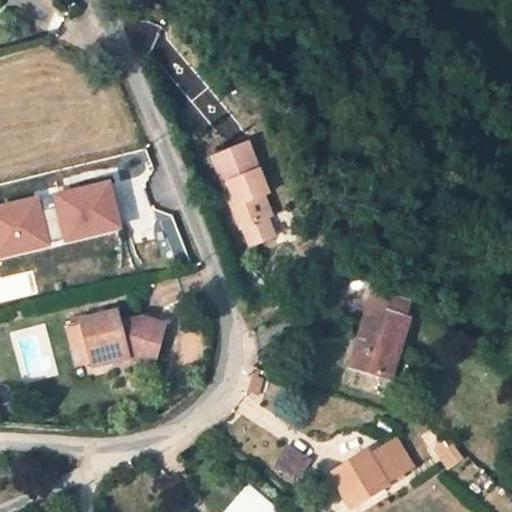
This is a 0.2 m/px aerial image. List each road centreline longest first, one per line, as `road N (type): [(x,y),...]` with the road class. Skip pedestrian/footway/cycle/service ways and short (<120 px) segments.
road 1 (unclassified): [(97,0),(162,133),(236,349),(208,407),(168,435),(88,445),(0,443)]
road 2 (unclassified): [(511,159),(350,0)]
